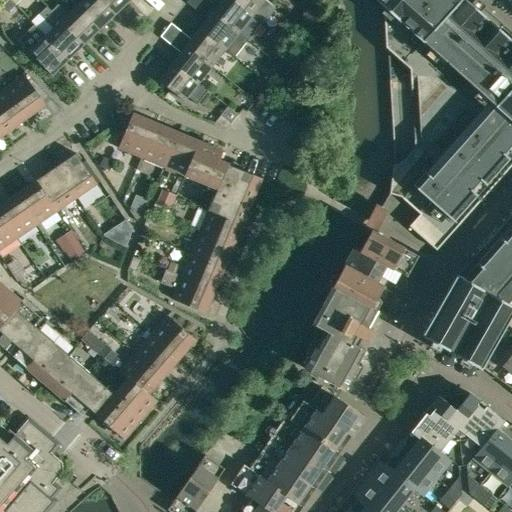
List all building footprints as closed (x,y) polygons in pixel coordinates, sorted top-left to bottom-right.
[(70,0),(76,6),(76,7),(99,30),(114,15),(100,0),(70,0)] [(100,0),(114,15),(129,0),(100,0)] [(202,5),(196,0),(189,0),(187,3),(197,11),(202,5)] [(222,0),(212,13),(247,41),(261,24),(230,0),(222,0)] [(230,0),(261,24),(263,25),(276,8),(266,0),(230,0)] [(409,225),(436,249),(511,166),(511,32),(486,10),(475,0),(377,0),(377,1),(384,7),(386,47),(389,50),(395,166),(393,165),(390,193),(400,196),(419,213),(409,225)] [(52,30),(45,37),(67,60),(83,45),(60,22),(46,6),(37,15),(52,30)] [(99,30),(76,7),(60,22),(83,45),(99,30)] [(199,30),(224,50),(234,58),(247,41),(212,13),(199,30)] [(211,67),(224,50),(199,30),(191,40),(171,24),(165,31),(211,67)] [(180,53),(172,64),(197,84),(211,67),(165,31),(160,37),(180,53)] [(67,60),(45,37),(29,52),(51,76),(67,60)] [(197,84),(172,64),(158,81),(183,101),(187,97),(201,107),(212,94),(197,84)] [(3,90),(25,120),(45,105),(23,75),(3,90)] [(3,90),(0,91),(0,126),(5,134),(25,120),(3,90)] [(141,158),(155,123),(132,114),(118,148),(141,158)] [(221,116),(214,124),(226,130),(231,124),(221,116)] [(177,133),(155,123),(141,158),(163,167),(177,133)] [(177,133),(163,167),(185,176),(199,142),(177,133)] [(207,189),(215,193),(227,165),(218,161),(222,152),(199,142),(185,176),(208,186),(207,189)] [(75,154),(55,168),(76,198),(96,184),(75,154)] [(208,210),(242,225),(250,207),(261,179),(227,165),(215,193),(208,210)] [(55,168),(35,181),(56,212),(76,198),(55,168)] [(35,181),(15,195),(36,225),(56,212),(35,181)] [(156,203),(169,208),(175,195),(162,189),(156,203)] [(0,204),(0,214),(16,239),(36,225),(15,195),(0,204)] [(142,212),(147,199),(135,195),(130,207),(142,212)] [(406,277),(407,277),(418,256),(375,233),(384,217),(384,216),(384,214),(384,213),(384,212),(383,211),(382,210),(381,209),(380,208),(378,208),(377,208),(376,209),(375,209),(374,210),(373,211),(367,223),(333,284),(332,285),(332,286),(301,343),(314,350),(304,369),(343,390),(364,350),(355,345),(359,337),(362,339),(363,339),(365,339),(366,339),(367,339),(368,338),(369,337),(370,336),(370,334),(370,333),(370,332),(370,331),(369,330),(368,329),(389,290),(405,280),(406,277)] [(208,210),(199,232),(233,247),(242,225),(208,210)] [(480,369),(481,368),(511,313),(511,306),(501,300),(487,292),(502,266),(506,269),(511,274),(511,212),(502,224),(457,275),(456,274),(421,336),(480,369)] [(0,214),(0,250),(16,239),(0,214)] [(116,225),(127,241),(131,229),(124,220),(116,225)] [(233,247),(199,232),(189,254),(224,269),(233,247)] [(76,239),(63,248),(64,250),(71,261),(85,252),(76,239)] [(189,254),(180,276),(214,291),(224,269),(189,254)] [(140,260),(132,257),(127,269),(135,272),(140,260)] [(214,291),(180,276),(180,277),(165,271),(159,284),(174,290),(170,299),(205,314),(214,291)] [(0,333),(1,335),(0,335),(0,347),(81,417),(88,409),(95,415),(123,440),(152,406),(144,399),(146,397),(126,379),(114,392),(108,386),(105,389),(33,326),(39,319),(0,284),(0,333)] [(511,313),(481,368),(511,389),(510,390),(510,391),(511,387),(511,313)] [(167,316),(151,335),(179,359),(195,340),(167,316)] [(81,339),(98,354),(99,353),(110,362),(117,354),(89,330),(81,339)] [(163,378),(179,359),(151,335),(135,353),(163,378)] [(118,373),(126,379),(146,397),(163,378),(135,353),(118,373)] [(299,511),(364,417),(309,380),(248,469),(242,465),(229,485),(250,500),(241,511),(299,511)] [(431,511),(462,473),(511,511),(511,428),(469,393),(467,395),(465,394),(442,397),(440,398),(439,397),(346,511),(431,511)] [(0,511),(38,511),(39,511),(44,511),(50,505),(49,499),(58,489),(52,484),(63,472),(62,464),(49,453),(56,445),(27,420),(6,444),(1,440),(7,432),(0,426),(0,511)] [(223,469),(203,456),(166,511),(167,511),(196,511),(195,511),(223,469)] [(511,511),(462,473),(431,511),(511,511)]
